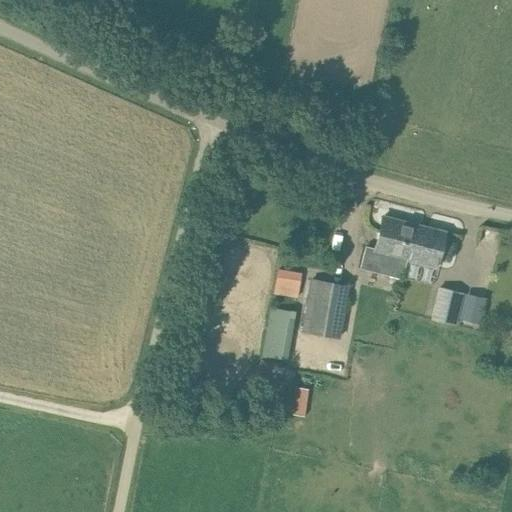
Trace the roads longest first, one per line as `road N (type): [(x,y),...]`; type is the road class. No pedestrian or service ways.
road 1 (unclassified): [(120,511),(209,125)]
road 2 (unclassified): [(511,213),(209,125)]
road 3 (unclassified): [(209,125),(0,27)]
road 4 (track): [(0,398),(137,426)]
